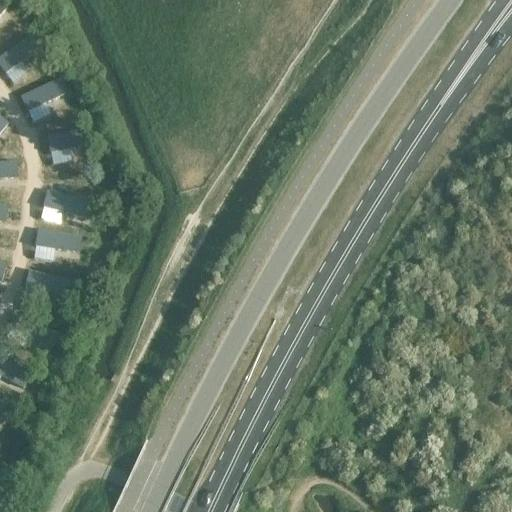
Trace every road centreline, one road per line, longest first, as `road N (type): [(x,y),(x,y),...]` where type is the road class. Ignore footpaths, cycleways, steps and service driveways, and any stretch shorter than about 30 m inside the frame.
road 1 (unclassified): [(449,0),(369,112),(214,371),(147,511)]
road 2 (track): [(334,0),(204,215),(92,442),(88,468)]
road 3 (primary): [(504,0),(389,166),(306,322)]
road 4 (primary): [(306,322),(511,25)]
road 5 (primary): [(306,322),(211,511)]
